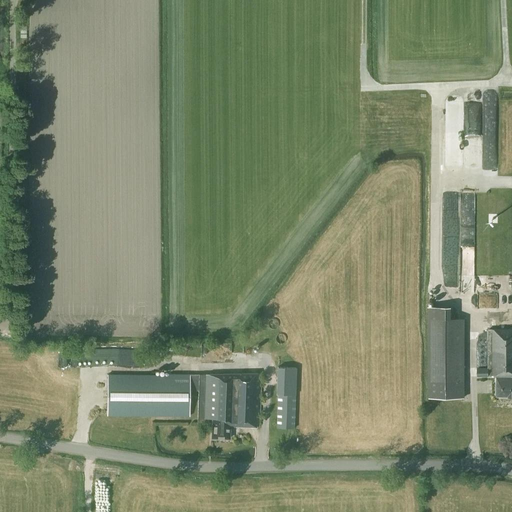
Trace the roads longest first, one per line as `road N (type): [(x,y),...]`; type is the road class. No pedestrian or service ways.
road 1 (tertiary): [(511,470),(186,466),(0,437)]
road 2 (track): [(13,0),(12,317),(0,328)]
